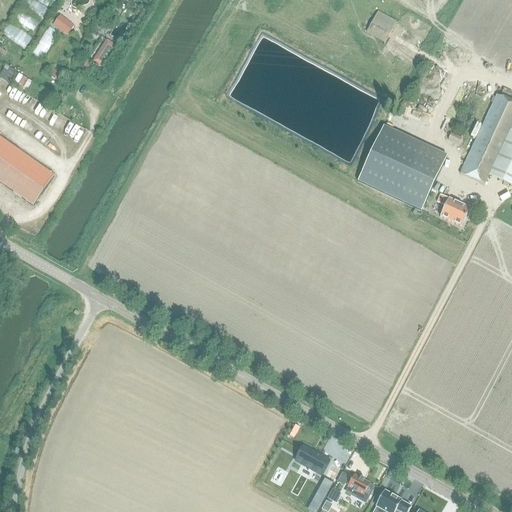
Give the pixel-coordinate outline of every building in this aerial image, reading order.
[(106,70),(120,49),(106,40),(93,61),(106,70)] [(6,66),(0,75),(0,78),(8,83),(15,71),(6,66)] [(460,174),(485,185),(511,125),(511,102),(509,101),(511,94),(511,92),(504,89),(500,97),(497,95),(460,174)] [(358,182),(422,212),(447,157),(383,127),(358,182)] [(0,182),(34,206),(55,177),(0,138),(0,182)] [(462,227),(470,209),(441,195),(437,203),(445,206),(440,217),(462,227)] [(303,447),(295,461),(322,476),(330,462),(303,447)] [(344,486),(349,477),(343,473),(338,482),(337,482),(342,485),(344,486)] [(360,479),(355,475),(348,488),(349,488),(347,492),(365,502),(373,487),(369,485),(370,484),(364,481),(365,480),(361,478),(360,479)] [(316,497),(310,507),(318,511),(333,484),(325,479),(315,497),(316,497)] [(377,507),(374,511),(408,511),(411,507),(402,502),(402,501),(385,491),(376,507),(377,507)]
